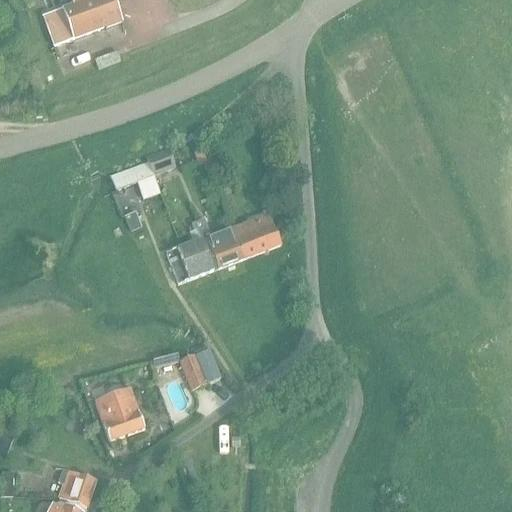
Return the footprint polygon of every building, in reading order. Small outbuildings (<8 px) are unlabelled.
[(43,18),(54,48),(120,25),(111,0),(73,0),(76,6),(43,18)] [(145,158),(147,162),(158,191),(161,190),(154,172),(173,165),(167,149),(145,158)] [(157,192),(158,191),(147,162),(108,177),(115,194),(137,185),(143,200),(158,194),(157,192)] [(214,187),(217,196),(232,192),(229,182),(214,187)] [(227,226),(240,261),(279,246),(267,215),(233,228),(231,224),(227,226)] [(240,261),(227,226),(222,228),(223,232),(211,236),(204,220),(192,225),(198,241),(204,239),(215,270),(240,261)] [(210,271),(198,241),(165,253),(177,284),(210,271)] [(176,361),(188,392),(204,386),(192,355),(176,361)] [(92,403),(106,442),(140,430),(125,390),(92,403)] [(0,456),(7,459),(14,442),(0,435),(0,456)] [(57,497),(84,507),(93,481),(62,471),(57,484),(61,485),(57,497)] [(0,474),(0,499),(11,500),(12,474),(0,474)]
